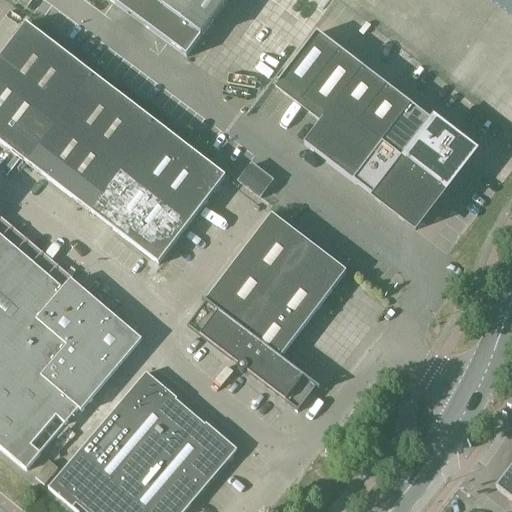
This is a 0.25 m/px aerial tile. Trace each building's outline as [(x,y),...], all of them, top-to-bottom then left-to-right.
[(108,0),(186,59),(201,40),(211,47),(246,0),(108,0)] [(0,58),(0,88),(52,129),(93,77),(26,26),(0,58)] [(277,86),(301,103),(340,53),(317,35),(277,86)] [(323,121),(333,109),(363,70),(340,53),(301,103),(323,121)] [(333,109),(357,127),(387,89),(363,70),(333,109)] [(91,215),(118,180),(159,127),(93,77),(52,129),(25,164),(91,215)] [(0,144),(25,164),(52,129),(0,88),(0,144)] [(381,145),(411,107),(387,89),(357,127),(381,145)] [(411,107),(381,145),(402,161),(432,123),(411,107)] [(323,121),(304,146),(415,232),(444,194),(423,178),(402,161),(381,145),(357,127),(333,109),(323,121)] [(402,161),(423,178),(453,139),(432,123),(402,161)] [(158,266),(185,231),(225,179),(159,127),(118,180),(91,215),(158,266)] [(423,178),(444,194),(474,156),(453,139),(423,178)] [(273,183),(251,167),(238,184),(260,200),(273,183)] [(224,356),(309,246),(272,217),(187,328),(224,356)] [(0,450),(26,472),(40,456),(31,448),(56,419),(65,426),(78,412),(81,414),(127,359),(142,343),(0,222),(0,450)] [(346,274),(309,246),(224,356),(238,367),(237,370),(237,372),(239,374),(241,375),(243,376),(245,375),(246,374),(246,373),(298,413),(316,389),(304,380),(280,361),(346,274)] [(186,511),(237,452),(206,426),(204,427),(176,403),(177,401),(146,375),(48,491),(72,511),(76,507),(82,511),(186,511)] [(58,471),(49,463),(35,480),(44,488),(58,471)] [(511,468),(495,490),(511,503),(511,468)]
